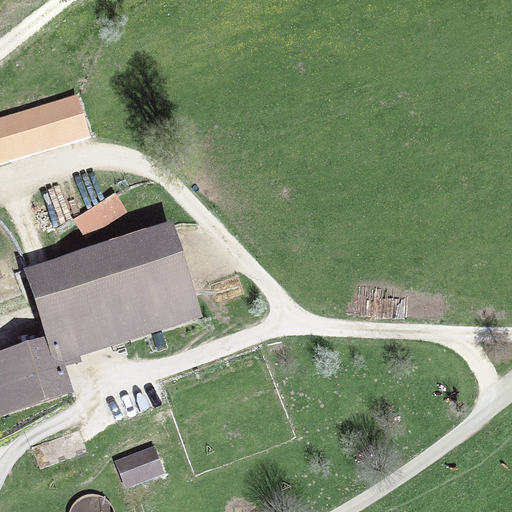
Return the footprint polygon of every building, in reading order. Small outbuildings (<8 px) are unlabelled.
[(78,100),(0,124),(0,163),(89,137),(78,100)] [(109,194),(68,223),(83,244),(124,216),(109,194)] [(30,275),(52,344),(57,355),(195,310),(170,230),(30,275)] [(68,389),(57,355),(52,344),(0,360),(0,396),(4,409),(68,389)] [(136,472),(140,482),(160,474),(152,452),(119,465),(124,477),(136,472)] [(113,511),(110,505),(103,498),(94,495),(84,496),(76,501),(70,509),(69,511),(113,511)]
